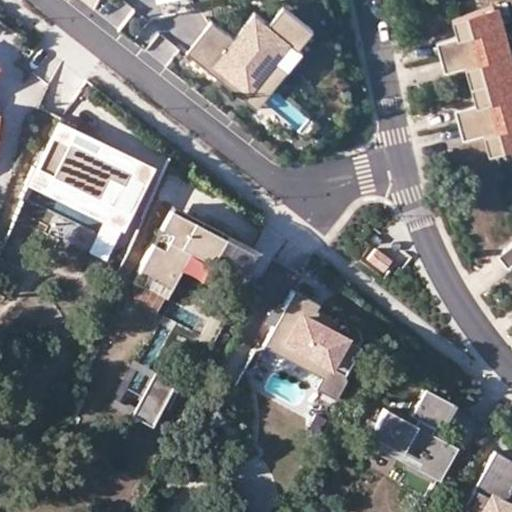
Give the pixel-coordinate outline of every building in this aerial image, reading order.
[(210,21),(186,51),(195,59),(209,70),(214,64),(226,74),(222,80),(244,97),(289,40),(297,46),(312,27),(282,4),(268,22),(253,11),(232,38),(210,21)] [(498,23),(493,5),(455,15),(460,34),(436,40),(445,71),(470,64),(475,82),(511,72),(511,71),(507,54),(511,53),(502,22),(498,23)] [(164,61),(174,44),(158,34),(148,51),(164,61)] [(297,46),(289,40),(244,97),(256,106),(301,49),(297,46)] [(511,72),(475,82),(480,101),(455,107),(464,138),(488,131),(494,150),(511,144),(511,72)] [(96,198),(127,213),(148,171),(131,163),(127,172),(94,157),(99,148),(86,141),(81,151),(71,145),(79,127),(41,109),(14,179),(31,187),(39,170),(53,177),(48,187),(74,199),(78,190),(96,198)] [(53,177),(39,170),(31,187),(38,190),(88,214),(96,198),(78,190),(74,199),(48,187),(53,177)] [(38,190),(31,187),(24,201),(31,205),(38,190)] [(217,235),(165,209),(146,246),(157,252),(165,236),(177,242),(182,231),(218,249),(220,243),(214,240),(217,235)] [(115,245),(122,231),(113,226),(106,241),(108,242),(115,245)] [(232,279),(247,250),(217,235),(214,240),(220,243),(218,249),(212,246),(182,231),(177,242),(165,236),(157,252),(146,246),(131,275),(163,291),(182,254),(204,265),(232,279)] [(99,260),(108,242),(106,241),(90,233),(81,251),(99,260)] [(511,238),(496,251),(505,264),(511,258),(511,238)] [(375,249),(368,258),(384,270),(391,261),(375,249)] [(204,265),(182,254),(176,267),(198,278),(204,265)] [(232,279),(204,265),(198,278),(185,302),(213,316),(232,279)] [(163,291),(131,275),(126,284),(159,300),(163,291)] [(269,327),(259,347),(317,378),(323,366),(341,375),(356,346),(325,331),(331,321),(309,310),(313,303),(288,291),(276,315),(281,318),(275,330),(269,327)] [(127,413),(150,369),(130,359),(108,403),(127,413)] [(323,366),(317,378),(311,390),(328,399),(338,380),(341,375),(323,366)] [(172,381),(150,369),(127,413),(147,423),(167,385),(169,386),(172,381)] [(456,412),(460,406),(421,385),(406,412),(412,416),(409,422),(379,405),(364,433),(422,464),(419,469),(437,479),(456,446),(441,438),(437,435),(444,422),(448,425),(452,427),(456,420),(459,414),(456,412)] [(465,409),(460,406),(456,412),(459,414),(462,415),(465,409)] [(456,420),(452,427),(455,428),(462,415),(459,414),(456,420)] [(444,422),(437,435),(441,438),(448,425),(444,422)] [(359,437),(419,469),(422,464),(364,433),(362,432),(359,437)] [(456,446),(437,479),(440,480),(458,447),(456,446)] [(511,478),(511,463),(491,452),(461,506),(473,511),(511,511),(511,508),(511,494),(505,491),(511,478)]
